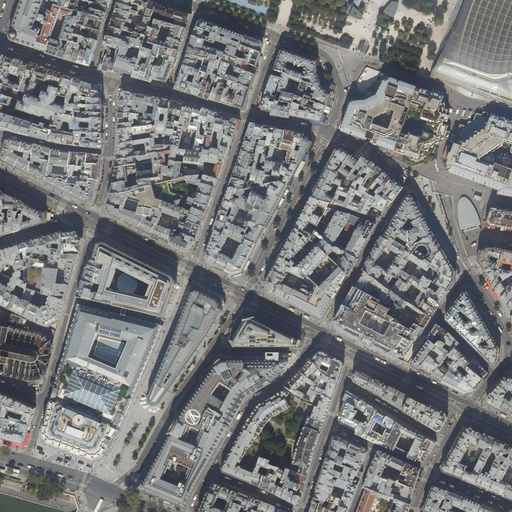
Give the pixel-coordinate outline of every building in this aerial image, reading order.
[(22,44),(35,48),(39,36),(40,30),(31,27),(31,25),(32,22),(42,25),(43,24),(46,13),(48,14),(51,3),(55,5),(62,8),(62,7),(69,9),(71,3),(72,0),(21,0),(17,13),(11,29),(10,32),(11,32),(10,33),(10,34),(9,34),(9,35),(9,36),(9,37),(10,38),(10,39),(11,40),(12,40),(12,41),(13,41),(14,41),(15,42),(22,44)] [(103,26),(104,21),(105,18),(107,14),(107,13),(109,8),(95,4),(90,2),(90,5),(95,6),(94,9),(90,8),(90,11),(88,11),(79,9),(80,6),(79,6),(81,0),(72,0),(71,3),(69,9),(77,11),(82,12),(87,14),(83,26),(101,31),(103,26)] [(118,0),(117,3),(133,8),(138,10),(140,6),(134,5),(135,2),(128,0),(118,0)] [(147,0),(135,0),(135,2),(134,5),(140,6),(147,9),(150,1),(148,0),(147,0)] [(391,17),(398,3),(391,0),(388,0),(382,12),(391,17)] [(511,0),(464,0),(462,8),(458,18),(454,28),(451,36),(445,48),(439,58),(436,64),(434,70),(432,76),(434,77),(435,73),(435,72),(436,71),(436,70),(437,69),(438,68),(439,67),(440,66),(441,65),(442,65),(443,65),(469,74),(480,78),(490,82),(491,82),(493,83),(494,83),(495,83),(496,83),(497,83),(498,83),(511,78),(511,0)] [(153,2),(150,1),(147,9),(145,17),(151,19),(150,20),(155,22),(155,19),(187,28),(188,26),(188,24),(179,22),(178,23),(173,21),(176,10),(157,3),(153,2)] [(39,50),(46,52),(46,54),(50,55),(60,58),(65,60),(70,46),(77,48),(80,36),(73,34),(76,24),(83,26),(87,14),(82,12),(80,18),(75,17),(77,11),(69,9),(62,7),(62,8),(55,5),(51,3),(48,14),(46,13),(43,24),(45,25),(44,27),(42,26),(40,30),(39,36),(35,48),(39,50)] [(115,9),(130,13),(131,13),(137,15),(138,12),(132,10),(133,8),(117,3),(116,6),(115,9)] [(363,15),(353,6),(349,15),(357,19),(362,20),(363,15)] [(113,16),(113,17),(127,22),(131,23),(132,20),(128,19),(131,13),(130,13),(115,9),(114,12),(113,16)] [(176,10),(173,21),(178,23),(179,22),(188,24),(190,19),(191,15),(184,12),(180,11),(176,10)] [(111,22),(109,27),(123,31),(133,33),(133,34),(134,32),(145,36),(148,30),(138,26),(137,26),(135,31),(126,28),(125,28),(127,22),(113,17),(112,19),(111,22)] [(139,24),(138,26),(148,30),(150,23),(151,23),(152,22),(151,22),(150,21),(150,20),(151,19),(145,17),(142,25),(139,24)] [(167,48),(180,51),(183,41),(187,29),(187,28),(155,19),(155,22),(154,24),(151,23),(150,23),(148,30),(145,36),(143,41),(161,46),(167,48)] [(197,23),(196,27),(217,34),(220,26),(219,26),(212,23),(209,22),(208,22),(206,21),(202,20),(198,21),(197,23)] [(80,36),(87,38),(98,41),(99,36),(101,31),(83,26),(76,24),(73,34),(80,36)] [(233,31),(220,26),(217,34),(214,43),(213,45),(223,49),(223,50),(225,54),(225,55),(237,59),(238,57),(242,46),(246,35),(233,31)] [(106,35),(106,36),(115,39),(123,41),(122,42),(130,44),(132,38),(143,41),(145,36),(134,32),(133,34),(133,33),(132,36),(130,36),(129,37),(128,37),(124,36),(121,36),(123,31),(109,27),(108,31),(106,35)] [(193,32),(192,36),(198,38),(205,40),(214,43),(217,34),(196,27),(195,27),(193,32)] [(255,39),(246,35),(242,46),(247,48),(247,46),(248,46),(248,47),(249,48),(250,48),(251,47),(252,47),(251,49),(260,53),(261,49),(263,44),(261,41),(257,39),(255,39)] [(72,62),(77,63),(82,50),(83,45),(84,43),(85,43),(87,38),(80,36),(77,48),(70,46),(65,60),(68,61),(72,62)] [(102,49),(105,50),(106,50),(106,49),(109,50),(110,47),(112,48),(115,39),(106,36),(104,42),(102,49)] [(185,56),(184,59),(197,63),(202,64),(202,66),(200,71),(206,73),(206,74),(211,76),(212,74),(213,70),(218,56),(223,58),(225,55),(225,54),(223,50),(223,49),(213,45),(214,43),(205,40),(198,38),(192,36),(190,43),(187,50),(185,56)] [(84,65),(89,67),(93,54),(94,52),(98,41),(87,38),(85,43),(84,43),(83,45),(87,46),(86,51),(82,50),(77,63),(79,64),(84,65)] [(123,73),(133,75),(142,47),(143,41),(132,38),(130,44),(122,42),(120,50),(114,71),(123,73)] [(113,73),(114,71),(120,50),(122,42),(123,41),(115,39),(112,48),(117,49),(116,54),(116,56),(117,56),(116,56),(110,55),(107,54),(107,56),(106,56),(102,70),(104,71),(107,71),(109,72),(113,73)] [(150,83),(151,79),(155,66),(155,65),(154,64),(153,66),(151,65),(152,64),(153,64),(154,61),(156,62),(160,52),(161,46),(143,41),(142,47),(148,49),(153,51),(144,81),(147,81),(150,83)] [(154,80),(157,80),(162,64),(167,66),(168,65),(171,66),(172,64),(175,65),(176,62),(177,59),(172,57),(171,62),(171,63),(169,62),(169,63),(167,63),(169,57),(171,58),(171,57),(172,55),(169,54),(166,53),(167,48),(161,46),(160,52),(156,62),(155,65),(155,66),(151,79),(154,80)] [(260,53),(251,49),(247,48),(242,46),(238,57),(249,62),(248,64),(252,65),(256,67),(261,54),(261,53),(260,53)] [(135,79),(138,79),(142,66),(143,63),(145,58),(148,49),(142,47),(133,75),(132,78),(135,78),(135,79)] [(178,56),(180,51),(167,48),(166,53),(169,54),(172,55),(171,57),(172,57),(177,59),(178,56)] [(101,70),(102,70),(106,56),(107,56),(107,54),(110,55),(111,51),(109,50),(106,49),(106,50),(105,50),(104,53),(99,69),(100,70),(101,70)] [(141,80),(144,81),(153,51),(148,49),(145,58),(148,59),(146,64),(143,63),(142,66),(138,79),(141,80)] [(281,51),(280,52),(276,63),(274,70),(283,73),(291,76),(299,54),(291,52),(289,51),(284,49),(281,51)] [(292,49),(291,52),(299,54),(306,57),(315,60),(316,58),(292,49)] [(0,83),(8,86),(7,88),(14,91),(17,83),(18,81),(25,62),(23,61),(20,60),(18,60),(15,58),(9,57),(8,56),(7,56),(0,53),(0,83)] [(320,82),(317,74),(316,61),(315,60),(306,57),(299,54),(291,76),(314,85),(320,82)] [(258,68),(256,67),(252,65),(252,67),(248,66),(248,64),(249,62),(238,57),(237,59),(225,55),(223,58),(224,59),(223,63),(230,65),(255,75),(256,75),(257,71),(258,68)] [(218,71),(220,72),(223,63),(224,59),(223,58),(218,56),(213,70),(215,71),(216,69),(219,70),(218,71)] [(183,62),(182,65),(194,68),(196,64),(202,66),(202,64),(197,63),(184,59),(183,62)] [(57,72),(44,68),(33,64),(29,63),(25,62),(18,81),(20,82),(19,84),(17,83),(14,91),(33,97),(35,89),(36,86),(37,86),(40,87),(41,82),(43,83),(45,84),(46,82),(51,83),(51,86),(59,88),(59,90),(60,90),(58,95),(67,98),(68,97),(71,89),(75,77),(71,76),(66,75),(57,72)] [(240,85),(251,89),(253,82),(255,75),(230,65),(223,63),(220,72),(218,76),(218,77),(223,79),(229,81),(234,83),(240,85)] [(163,82),(166,82),(169,73),(171,68),(175,65),(172,64),(171,66),(168,65),(167,66),(162,64),(157,80),(159,81),(163,82)] [(189,93),(192,94),(200,71),(202,66),(196,64),(194,68),(195,68),(186,93),(189,93)] [(179,91),(186,93),(195,68),(194,68),(182,65),(181,68),(179,74),(178,77),(174,89),(179,91)] [(511,78),(498,83),(497,83),(496,83),(495,83),(494,83),(493,83),(491,82),(490,82),(480,78),(469,74),(443,65),(442,65),(441,65),(440,66),(439,67),(438,68),(437,69),(436,70),(436,71),(435,72),(435,73),(434,77),(433,79),(455,87),(463,90),(469,92),(474,94),(475,94),(484,98),(486,98),(506,106),(511,108),(511,78)] [(195,95),(198,96),(206,74),(206,73),(200,71),(192,94),(192,95),(195,95)] [(314,85),(291,76),(283,73),(282,76),(281,78),(282,78),(279,90),(278,93),(276,100),(276,101),(284,102),(287,102),(293,104),(293,102),(296,96),(304,99),(307,88),(312,90),(314,85)] [(201,97),(204,98),(211,76),(206,74),(198,96),(201,97)] [(212,100),(216,101),(220,89),(223,79),(218,77),(218,76),(212,74),(211,76),(204,98),(207,99),(210,100),(212,100)] [(266,90),(264,96),(276,100),(278,93),(277,92),(278,90),(279,90),(282,78),(281,78),(272,75),(270,81),(266,90)] [(78,79),(75,77),(71,89),(68,97),(67,98),(64,114),(76,116),(75,112),(75,108),(75,104),(76,96),(80,97),(83,80),(78,79)] [(448,127),(443,125),(444,122),(446,122),(448,116),(445,115),(447,110),(443,109),(445,104),(444,103),(445,102),(442,101),(444,96),(442,96),(443,93),(441,92),(436,90),(433,89),(432,92),(430,91),(430,92),(428,91),(420,88),(417,87),(400,80),(400,81),(398,80),(390,77),(389,78),(388,78),(387,80),(385,79),(384,81),(383,80),(382,81),(381,83),(381,84),(375,95),(371,98),(365,101),(364,101),(353,101),(352,102),(351,101),(339,130),(357,137),(358,136),(368,139),(368,140),(369,140),(370,140),(370,141),(390,148),(394,149),(393,151),(417,159),(418,157),(419,154),(422,155),(424,150),(427,151),(429,147),(432,148),(434,143),(437,144),(439,139),(442,140),(443,138),(444,136),(447,137),(449,132),(446,131),(448,127)] [(218,102),(221,103),(228,86),(229,81),(223,79),(220,89),(216,101),(218,102)] [(83,80),(80,97),(93,98),(92,91),(92,83),(88,82),(83,80)] [(227,105),(234,83),(229,81),(228,86),(221,103),(223,104),(226,105),(227,105)] [(92,84),(92,83),(92,91),(101,92),(102,91),(102,89),(101,89),(101,88),(101,87),(102,87),(102,85),(101,84),(99,84),(97,83),(93,82),(92,83),(92,84)] [(329,94),(322,86),(321,86),(321,84),(320,82),(314,85),(312,90),(307,88),(304,99),(326,106),(327,104),(329,96),(330,95),(329,94)] [(229,105),(232,106),(240,85),(234,83),(227,105),(229,105)] [(324,84),(322,86),(329,94),(331,92),(324,84)] [(244,110),(248,98),(248,97),(251,89),(240,85),(232,106),(237,108),(244,110)] [(64,114),(67,98),(58,95),(60,90),(59,90),(59,88),(51,86),(50,87),(48,86),(48,88),(41,87),(40,89),(37,90),(35,89),(33,97),(14,91),(7,88),(5,96),(13,98),(10,104),(12,105),(11,108),(10,107),(7,114),(52,130),(57,112),(64,114)] [(101,95),(101,92),(92,91),(93,98),(102,99),(101,95)] [(120,100),(121,100),(130,101),(132,92),(128,91),(122,91),(120,98),(120,100)] [(134,93),(132,92),(130,101),(128,108),(134,108),(137,93),(134,93)] [(141,94),(137,93),(134,108),(140,109),(140,108),(140,101),(146,102),(147,95),(141,94)] [(0,117),(2,113),(7,114),(10,107),(4,105),(1,103),(2,102),(10,105),(10,104),(13,98),(5,96),(0,94),(0,117)] [(102,102),(102,99),(93,98),(80,97),(76,96),(75,104),(103,106),(102,102)] [(154,97),(152,96),(151,100),(151,104),(146,102),(140,101),(140,108),(140,109),(139,115),(138,121),(138,122),(148,121),(153,122),(157,123),(160,98),(158,97),(154,97)] [(268,111),(272,112),(276,101),(276,100),(264,96),(262,102),(261,105),(264,111),(268,111)] [(325,109),(326,106),(304,99),(296,96),(293,102),(307,108),(323,114),(324,110),(325,109)] [(157,138),(165,137),(167,128),(171,100),(165,99),(160,98),(157,123),(157,125),(157,138)] [(175,101),(171,100),(167,128),(174,129),(176,121),(176,117),(179,102),(175,101)] [(274,116),(278,117),(281,105),(286,106),(287,102),(284,102),(276,101),(272,112),(271,116),(274,116)] [(181,103),(179,102),(176,117),(176,121),(180,122),(184,106),(184,103),(181,103)] [(320,121),(321,120),(322,117),(323,114),(307,108),(293,102),(293,104),(287,102),(286,106),(292,107),(289,116),(302,118),(307,119),(309,119),(311,120),(319,121),(320,122),(320,121)] [(103,110),(103,106),(75,104),(75,108),(75,112),(79,112),(90,113),(102,114),(103,110)] [(289,117),(289,116),(292,107),(286,106),(281,105),(278,117),(283,118),(288,118),(289,118),(289,117)] [(188,107),(184,106),(180,122),(176,121),(174,129),(167,128),(165,137),(164,145),(172,145),(171,150),(170,161),(184,162),(186,146),(190,146),(191,137),(188,137),(188,138),(185,138),(182,149),(179,149),(185,118),(187,119),(188,119),(187,129),(188,129),(189,129),(194,109),(189,107),(188,107)] [(202,108),(202,111),(199,120),(197,131),(195,147),(203,149),(203,147),(202,147),(201,143),(204,143),(205,138),(205,136),(203,135),(203,133),(205,133),(207,122),(210,110),(206,109),(202,108)] [(197,110),(194,109),(189,129),(190,129),(190,131),(191,132),(192,129),(197,131),(199,120),(202,111),(200,111),(197,110)] [(214,112),(210,110),(207,122),(205,133),(205,136),(205,138),(208,138),(208,135),(212,136),(213,131),(217,116),(218,113),(214,112)] [(52,130),(49,142),(56,143),(62,144),(75,146),(76,134),(76,132),(75,129),(76,118),(78,118),(79,112),(75,112),(76,116),(64,114),(57,112),(52,130)] [(511,120),(511,121),(498,116),(492,113),(490,118),(487,117),(488,114),(483,112),(482,115),(476,113),(475,115),(474,114),(472,120),(473,122),(470,123),(469,122),(467,121),(466,125),(466,126),(464,127),(463,126),(459,124),(457,129),(457,131),(455,136),(452,135),(449,142),(451,142),(450,145),(445,147),(442,157),(443,159),(447,161),(445,165),(447,166),(447,168),(446,168),(446,169),(475,180),(483,183),(495,187),(498,188),(499,187),(501,188),(504,189),(503,190),(503,191),(503,192),(504,193),(505,194),(506,194),(507,194),(508,193),(509,192),(509,191),(511,191),(511,120)] [(0,117),(0,128),(6,130),(22,134),(38,138),(48,141),(49,142),(52,130),(7,114),(2,113),(0,117)] [(118,127),(118,130),(149,126),(148,121),(138,122),(138,121),(139,115),(136,114),(131,114),(131,118),(130,121),(131,123),(118,125),(118,127)] [(221,147),(223,134),(226,119),(221,117),(217,116),(213,131),(218,132),(218,134),(218,137),(218,138),(218,139),(219,140),(219,148),(212,146),(213,136),(212,136),(208,135),(208,138),(205,138),(204,143),(203,147),(203,149),(201,164),(200,174),(218,179),(221,172),(224,163),(219,161),(221,147)] [(76,132),(102,133),(102,123),(102,120),(102,119),(78,118),(76,118),(75,129),(76,132)] [(229,120),(226,119),(223,134),(228,136),(233,138),(236,128),(239,121),(239,120),(236,119),(232,118),(231,120),(229,120)] [(117,144),(133,141),(132,133),(134,133),(134,135),(151,133),(151,136),(147,136),(147,139),(157,138),(157,125),(154,127),(153,125),(153,122),(148,121),(149,126),(118,130),(118,136),(117,144)] [(246,136),(245,141),(251,143),(257,124),(253,123),(252,123),(251,123),(246,136)] [(260,125),(257,124),(251,143),(249,153),(256,155),(264,126),(260,125)] [(270,150),(273,141),(276,128),(273,127),(271,127),(270,127),(267,126),(264,126),(256,155),(253,170),(251,178),(249,182),(248,188),(253,188),(261,187),(261,186),(265,174),(268,160),(270,150)] [(280,129),(276,128),(273,141),(270,150),(268,160),(265,174),(272,176),(276,162),(277,158),(281,148),(285,130),(280,129)] [(289,163),(290,160),(297,132),(290,131),(285,130),(281,148),(277,158),(276,162),(272,176),(265,174),(261,186),(264,185),(270,183),(272,176),(277,177),(277,182),(279,181),(280,180),(281,174),(283,164),(289,163)] [(102,133),(76,132),(76,134),(75,146),(78,146),(81,147),(82,137),(82,135),(87,135),(87,137),(102,138),(102,136),(102,133)] [(300,133),(297,132),(290,160),(296,161),(298,154),(304,136),(304,134),(300,133)] [(231,143),(233,138),(228,136),(223,134),(221,147),(229,149),(231,143)] [(306,152),(307,150),(308,151),(312,144),(310,143),(308,137),(306,137),(304,136),(298,154),(296,161),(290,160),(289,163),(295,164),(298,166),(306,152)] [(102,143),(102,138),(87,137),(82,137),(81,147),(93,148),(100,149),(101,149),(102,143)] [(147,139),(133,141),(117,144),(117,150),(116,160),(171,150),(172,145),(164,145),(165,137),(157,138),(147,139)] [(16,167),(29,174),(34,145),(28,143),(14,140),(9,139),(6,140),(1,157),(2,160),(9,164),(16,167)] [(243,146),(241,151),(249,153),(251,143),(245,141),(243,146)] [(37,178),(45,182),(46,178),(50,162),(52,149),(42,146),(34,144),(34,145),(29,174),(37,178)] [(195,147),(190,146),(186,146),(184,162),(182,177),(186,176),(199,175),(200,174),(201,164),(203,149),(195,147)] [(227,155),(229,149),(221,147),(219,161),(224,163),(227,155)] [(331,158),(325,168),(337,174),(350,154),(345,150),(341,148),(335,150),(334,151),(331,158)] [(60,150),(52,149),(50,162),(46,178),(68,180),(69,171),(69,165),(70,158),(71,152),(60,150)] [(116,164),(115,168),(127,165),(136,164),(135,158),(136,158),(139,160),(150,159),(152,156),(154,162),(161,161),(161,165),(169,166),(170,161),(171,150),(116,160),(116,164)] [(238,160),(236,166),(253,170),(256,155),(249,153),(241,151),(239,156),(238,160)] [(76,152),(71,152),(70,158),(69,165),(80,166),(86,167),(86,164),(88,153),(78,152),(76,152)] [(95,154),(88,153),(86,164),(100,165),(100,161),(101,155),(95,154)] [(332,204),(334,204),(336,200),(342,187),(350,191),(351,188),(354,182),(347,178),(350,173),(350,172),(359,160),(354,157),(350,154),(337,174),(341,177),(341,178),(345,180),(343,184),(341,182),(340,186),(340,187),(334,198),(332,204)] [(347,178),(354,182),(356,183),(371,162),(366,158),(363,155),(361,157),(359,160),(350,172),(350,173),(347,178)] [(160,210),(160,211),(162,212),(172,216),(179,219),(180,217),(185,204),(206,214),(207,210),(210,202),(212,197),(197,193),(189,191),(187,182),(186,176),(182,177),(184,162),(170,161),(169,166),(161,165),(159,177),(137,180),(138,185),(131,186),(131,185),(126,185),(126,182),(112,184),(111,187),(111,190),(110,193),(108,199),(107,204),(107,206),(111,215),(124,221),(138,228),(144,215),(150,217),(153,208),(160,210)] [(113,178),(112,184),(126,182),(137,180),(159,177),(161,165),(161,161),(154,162),(150,162),(151,168),(150,169),(145,170),(144,169),(143,163),(136,164),(127,165),(115,168),(114,174),(113,178)] [(354,182),(351,188),(355,190),(356,187),(359,189),(361,186),(363,187),(367,180),(377,167),(374,164),(371,162),(356,183),(354,182)] [(296,171),(298,166),(295,164),(289,163),(283,164),(281,174),(280,180),(282,182),(288,185),(292,177),(296,171)] [(99,170),(100,165),(86,164),(86,167),(80,166),(69,165),(69,171),(68,180),(67,184),(78,185),(78,181),(89,183),(89,179),(95,180),(99,180),(99,170)] [(234,172),(232,178),(249,182),(251,178),(253,170),(236,166),(234,172)] [(367,180),(363,187),(369,190),(370,188),(383,172),(380,169),(377,167),(367,180)] [(328,203),(332,204),(334,198),(328,195),(327,193),(328,191),(329,191),(330,191),(331,190),(332,189),(332,188),(333,188),(335,184),(340,187),(340,186),(341,182),(341,178),(341,177),(337,174),(325,168),(317,183),(310,197),(316,199),(328,203)] [(383,172),(370,188),(375,192),(377,189),(389,176),(386,174),(383,172)] [(217,183),(218,179),(200,174),(199,175),(199,179),(202,181),(201,183),(215,188),(217,183)] [(213,193),(215,188),(201,183),(202,181),(199,179),(199,175),(186,176),(187,182),(200,186),(197,193),(212,197),(213,193)] [(389,176),(377,189),(380,192),(392,179),(390,177),(389,176)] [(85,202),(91,199),(92,192),(95,180),(89,179),(89,183),(78,181),(78,185),(67,184),(68,180),(46,178),(45,182),(73,196),(85,202)] [(230,182),(228,187),(239,189),(240,190),(248,188),(249,182),(232,178),(230,182)] [(392,179),(380,192),(378,195),(382,197),(395,181),(393,180),(392,179)] [(395,181),(382,197),(382,198),(387,200),(390,195),(392,192),(393,193),(399,185),(397,183),(395,181)] [(266,206),(263,211),(272,215),(277,207),(288,185),(282,182),(281,185),(277,182),(270,183),(264,185),(263,188),(261,187),(253,188),(248,203),(256,206),(255,209),(259,210),(262,205),(266,206)] [(403,188),(402,187),(401,186),(399,185),(393,193),(392,192),(390,195),(387,200),(389,201),(390,202),(392,202),(397,195),(403,188)] [(356,187),(355,190),(365,196),(385,208),(387,204),(389,201),(387,200),(382,198),(382,197),(378,195),(380,192),(377,189),(375,192),(370,188),(369,190),(363,187),(361,186),(359,189),(356,187)] [(226,193),(223,201),(234,204),(239,189),(228,187),(226,193)] [(380,216),(372,212),(369,213),(368,212),(370,209),(372,206),(383,213),(385,208),(365,196),(355,190),(351,188),(350,191),(342,187),(336,200),(334,204),(334,205),(367,215),(378,220),(381,216),(380,216)] [(269,221),(272,215),(263,211),(259,210),(255,209),(256,206),(248,203),(253,188),(248,188),(240,190),(239,189),(234,204),(231,213),(230,216),(250,223),(250,222),(266,228),(269,221)] [(4,192),(5,209),(5,217),(4,235),(8,234),(13,232),(14,216),(14,211),(16,198),(10,195),(4,192)] [(400,207),(394,217),(405,223),(407,219),(409,219),(408,224),(410,224),(424,216),(417,205),(412,197),(410,195),(406,196),(400,207)] [(302,213),(319,221),(320,220),(326,207),(328,203),(316,199),(310,197),(307,204),(302,213)] [(459,225),(460,230),(462,230),(464,229),(465,229),(475,226),(476,226),(477,225),(480,225),(478,219),(477,215),(475,211),(473,207),(471,204),(468,200),(466,198),(464,197),(461,197),(459,199),(458,202),(457,206),(457,211),(457,215),(458,220),(459,225)] [(18,199),(16,198),(14,211),(23,212),(27,204),(18,199)] [(222,206),(220,210),(231,213),(234,204),(223,201),(222,206)] [(23,212),(23,220),(22,230),(31,227),(44,222),(45,212),(36,208),(27,204),(23,212)] [(185,204),(180,217),(202,226),(203,223),(204,218),(206,214),(185,204)] [(158,239),(169,244),(175,230),(179,219),(172,216),(168,229),(164,228),(165,226),(165,225),(165,224),(161,223),(160,224),(159,224),(162,212),(160,211),(160,210),(153,208),(150,217),(158,220),(151,235),(158,239)] [(218,215),(217,220),(227,224),(230,216),(231,213),(220,210),(218,215)] [(339,248),(334,245),(346,222),(358,227),(356,230),(354,234),(353,235),(344,251),(357,258),(361,250),(371,233),(375,226),(375,225),(368,221),(367,222),(361,219),(351,215),(349,214),(337,210),(329,224),(320,220),(319,221),(315,230),(334,249),(335,247),(339,248)] [(18,231),(22,230),(23,220),(23,212),(14,211),(14,216),(13,232),(18,231)] [(506,228),(511,229),(511,214),(510,214),(501,212),(495,211),(493,212),(492,213),(490,217),(488,222),(490,225),(506,228)] [(310,239),(315,230),(319,221),(302,213),(297,221),(294,228),(299,231),(299,232),(310,239)] [(144,231),(151,235),(158,220),(150,217),(144,215),(138,228),(144,231)] [(227,236),(242,243),(244,239),(250,223),(230,216),(227,224),(223,234),(227,236)] [(428,224),(424,216),(410,224),(408,224),(408,243),(408,244),(409,245),(410,247),(411,247),(434,234),(428,224)] [(179,219),(175,230),(194,238),(196,239),(197,239),(199,233),(202,226),(180,217),(179,219)] [(389,227),(383,238),(388,241),(390,238),(402,245),(405,241),(408,243),(408,224),(407,224),(405,223),(394,217),(389,227)] [(213,230),(214,231),(223,234),(227,224),(217,220),(215,225),(213,230)] [(261,237),(266,228),(250,222),(250,223),(244,239),(257,244),(261,237)] [(286,242),(285,244),(278,257),(285,259),(287,256),(294,263),(303,254),(300,250),(304,246),(305,247),(304,248),(305,250),(306,251),(314,243),(313,242),(310,239),(299,232),(299,231),(294,228),(286,242)] [(190,249),(194,238),(175,230),(169,244),(176,248),(184,252),(190,249)] [(351,271),(354,266),(341,254),(343,251),(339,248),(335,247),(334,249),(315,230),(310,239),(313,242),(318,236),(322,240),(317,246),(328,256),(333,250),(340,255),(339,257),(335,263),(338,266),(347,275),(349,277),(351,271)] [(68,232),(62,233),(61,244),(64,244),(72,244),(72,241),(82,241),(82,238),(79,234),(76,231),(69,232),(68,232)] [(211,265),(215,267),(222,253),(223,254),(225,248),(228,243),(226,242),(226,243),(225,242),(227,239),(226,238),(227,236),(223,234),(214,231),(212,237),(208,249),(205,257),(207,263),(211,265)] [(25,283),(26,276),(27,276),(28,266),(45,267),(58,269),(57,284),(69,285),(73,271),(76,260),(78,254),(64,254),(64,251),(64,244),(61,244),(62,233),(62,232),(45,237),(45,236),(41,238),(31,241),(18,245),(23,260),(25,259),(24,269),(23,280),(23,283),(25,283)] [(438,241),(434,234),(411,247),(415,249),(416,250),(418,246),(420,245),(424,246),(426,247),(428,250),(428,253),(426,256),(433,261),(438,253),(443,250),(438,241)] [(362,270),(364,271),(368,274),(368,275),(385,287),(393,275),(407,284),(409,282),(411,283),(411,284),(417,287),(423,277),(427,271),(418,265),(411,276),(402,270),(409,259),(415,249),(411,247),(410,247),(409,245),(408,244),(408,243),(405,241),(402,245),(390,238),(388,241),(383,238),(380,236),(371,253),(362,270)] [(233,275),(242,272),(249,258),(257,244),(244,239),(242,243),(240,245),(237,250),(235,249),(230,257),(230,258),(231,258),(224,271),(226,272),(233,275)] [(94,252),(92,261),(108,265),(105,295),(114,298),(112,306),(116,307),(123,308),(126,309),(148,314),(166,318),(167,318),(172,306),(177,292),(180,285),(178,284),(177,283),(178,283),(175,277),(165,272),(147,263),(126,253),(108,244),(102,241),(97,244),(94,252)] [(303,272),(306,275),(328,256),(317,246),(314,243),(306,251),(303,254),(294,263),(303,272)] [(80,247),(80,245),(72,244),(64,244),(64,251),(78,252),(79,252),(80,247)] [(0,292),(2,289),(11,293),(12,290),(14,289),(17,284),(26,288),(26,283),(25,283),(23,283),(23,280),(20,279),(21,276),(22,270),(24,269),(25,259),(23,260),(18,245),(17,245),(14,246),(13,246),(12,246),(12,247),(7,248),(5,249),(4,249),(0,250),(0,292)] [(479,263),(484,271),(492,266),(495,257),(495,256),(493,255),(494,253),(491,252),(493,247),(487,246),(479,251),(477,260),(478,261),(479,263)] [(498,248),(493,247),(491,252),(494,253),(493,255),(495,256),(495,257),(492,266),(492,267),(498,269),(504,249),(498,248)] [(220,269),(224,271),(231,258),(230,258),(230,257),(225,255),(227,250),(227,249),(225,248),(223,254),(222,253),(215,267),(220,269)] [(427,271),(433,261),(426,256),(416,250),(415,249),(409,259),(418,265),(427,271)] [(511,250),(504,249),(498,269),(504,271),(497,278),(501,282),(507,277),(511,279),(511,278),(511,250)] [(452,285),(454,281),(455,271),(449,260),(443,250),(438,253),(433,261),(427,271),(423,277),(431,281),(441,287),(447,291),(452,285)] [(357,259),(357,258),(344,251),(343,251),(341,254),(354,266),(355,263),(357,259)] [(272,270),(285,277),(287,277),(298,283),(300,278),(303,272),(294,263),(287,256),(285,259),(278,257),(274,265),(273,267),(272,270)] [(95,283),(100,285),(97,292),(104,295),(105,295),(108,265),(92,261),(90,260),(89,260),(88,261),(88,262),(87,265),(102,269),(101,273),(96,273),(85,270),(84,272),(82,278),(80,284),(79,288),(85,291),(86,289),(90,291),(95,292),(95,288),(94,288),(94,287),(93,286),(95,283)] [(86,267),(85,270),(96,273),(101,273),(102,269),(87,265),(86,267)] [(347,275),(338,266),(318,286),(333,300),(341,287),(347,276),(347,275)] [(491,285),(492,285),(497,278),(504,271),(498,269),(492,267),(492,266),(484,271),(487,276),(489,280),(488,281),(488,282),(490,285),(491,285)] [(55,322),(58,321),(59,321),(61,313),(64,302),(65,300),(67,293),(67,292),(69,285),(57,284),(58,269),(45,267),(43,293),(37,291),(36,294),(40,295),(40,296),(46,298),(47,295),(49,296),(46,305),(41,307),(40,307),(30,302),(23,316),(40,324),(48,327),(49,326),(51,325),(53,324),(55,323),(55,322)] [(273,296),(287,303),(295,288),(298,283),(287,277),(284,282),(283,284),(282,284),(285,277),(272,270),(268,277),(264,284),(267,293),(273,296)] [(359,280),(355,287),(384,303),(391,291),(385,287),(368,275),(368,274),(364,271),(359,280)] [(328,310),(333,300),(318,286),(306,275),(303,272),(300,278),(305,280),(303,284),(302,284),(301,286),(300,286),(298,286),(297,287),(296,289),(295,288),(287,303),(295,307),(311,315),(319,319),(323,318),(328,310)] [(385,287),(391,291),(418,309),(423,302),(428,295),(440,303),(443,297),(447,291),(441,287),(436,293),(428,287),(431,281),(423,277),(417,287),(422,290),(416,299),(412,300),(406,296),(405,293),(411,284),(411,283),(409,282),(407,284),(393,275),(385,287)] [(497,293),(501,299),(507,292),(509,293),(511,293),(511,289),(511,287),(508,286),(511,279),(507,277),(501,282),(494,290),(497,293)] [(493,288),(494,290),(501,282),(497,278),(492,285),(492,286),(493,288)] [(416,335),(421,328),(414,323),(410,329),(400,323),(400,322),(387,314),(392,307),(384,303),(355,287),(349,297),(347,300),(337,318),(336,321),(338,329),(348,334),(364,342),(387,353),(394,357),(402,354),(416,335)] [(25,291),(23,299),(23,300),(30,302),(31,302),(35,291),(26,288),(25,291)] [(79,298),(83,299),(85,291),(79,288),(78,290),(77,296),(76,297),(77,297),(79,298)] [(157,404),(158,403),(159,403),(162,398),(173,382),(184,366),(186,363),(194,352),(206,334),(222,309),(219,299),(208,293),(197,288),(191,291),(189,297),(184,311),(178,326),(176,332),(172,341),(167,352),(161,367),(156,379),(150,392),(148,397),(148,399),(148,401),(148,404),(150,405),(152,406),(154,406),(157,404)] [(20,314),(23,316),(30,302),(23,300),(23,299),(11,293),(2,289),(0,292),(0,304),(16,312),(15,315),(12,314),(11,315),(8,320),(9,322),(12,323),(11,325),(11,326),(18,328),(20,324),(23,326),(24,325),(26,321),(25,320),(22,319),(22,318),(19,317),(20,314)] [(87,300),(92,301),(95,292),(90,291),(86,289),(85,291),(83,299),(87,300)] [(427,324),(431,318),(418,309),(391,291),(384,303),(392,307),(387,314),(400,322),(400,323),(410,329),(414,323),(421,328),(423,328),(424,329),(427,324)] [(448,322),(455,328),(465,318),(464,317),(463,318),(462,316),(461,317),(459,315),(459,314),(458,314),(461,311),(466,314),(467,316),(466,317),(478,311),(474,304),(467,291),(463,291),(453,304),(445,316),(446,319),(448,322)] [(97,302),(112,306),(114,298),(105,295),(104,295),(97,292),(95,292),(92,301),(97,302)] [(502,300),(507,307),(510,302),(507,299),(509,293),(507,292),(501,299),(502,300)] [(428,295),(423,302),(436,310),(438,307),(440,303),(428,295)] [(337,318),(347,300),(344,298),(334,316),(337,318)] [(423,302),(418,309),(431,318),(433,314),(436,310),(423,302)] [(76,313),(59,373),(50,407),(42,432),(47,441),(50,443),(86,456),(93,459),(103,456),(106,449),(115,433),(118,428),(153,346),(158,334),(161,325),(149,322),(113,313),(79,304),(76,313)] [(465,318),(455,328),(458,332),(469,343),(477,351),(485,343),(493,338),(485,323),(478,311),(466,317),(465,318)] [(299,347),(299,346),(300,344),(301,341),(301,340),(291,335),(279,329),(269,324),(259,319),(254,317),(250,318),(244,319),(231,341),(232,344),(234,347),(238,347),(253,347),(270,347),(286,347),(299,347)] [(35,380),(45,378),(49,365),(51,353),(53,343),(51,340),(45,336),(39,333),(18,328),(11,326),(11,325),(9,325),(9,326),(8,325),(7,326),(7,327),(6,327),(2,326),(2,325),(1,324),(1,323),(0,322),(0,374),(0,375),(1,374),(3,375),(28,380),(28,381),(29,381),(35,380)] [(425,372),(431,375),(455,347),(459,343),(453,337),(443,328),(436,324),(431,332),(426,339),(428,340),(420,351),(412,362),(412,366),(414,366),(425,372)] [(493,338),(485,343),(477,351),(482,356),(491,365),(495,365),(496,363),(498,361),(499,348),(498,346),(497,344),(493,338)] [(437,378),(442,380),(452,368),(455,364),(460,368),(463,371),(467,366),(466,365),(470,362),(465,357),(458,350),(455,347),(431,375),(437,378)] [(316,355),(311,360),(318,366),(317,368),(324,374),(338,381),(341,372),(344,365),(342,361),(330,355),(322,351),(319,352),(316,355)] [(179,505),(187,509),(190,500),(192,496),(196,485),(202,474),(209,463),(215,451),(222,439),(229,426),(236,414),(243,402),(246,398),(251,395),(266,386),(270,383),(286,367),(287,366),(288,365),(288,363),(287,361),(283,359),(281,359),(267,359),(248,359),(234,359),(230,359),(229,359),(224,359),(221,359),(219,360),(218,361),(213,367),(211,371),(181,414),(173,425),(167,436),(165,439),(156,456),(142,482),(138,489),(146,492),(179,505)] [(297,395),(302,398),(301,400),(313,406),(314,405),(315,402),(319,404),(320,400),(321,396),(322,394),(316,392),(322,379),(320,378),(324,374),(317,368),(318,366),(311,360),(310,360),(310,359),(305,366),(295,376),(284,387),(286,388),(297,395)] [(485,376),(488,373),(481,367),(475,360),(473,359),(470,362),(466,365),(467,366),(482,379),(485,376)] [(478,384),(482,379),(467,366),(463,371),(462,372),(466,375),(466,376),(464,375),(459,370),(460,368),(455,364),(452,368),(455,371),(459,375),(460,375),(459,376),(474,389),(478,384)] [(472,391),(474,389),(459,376),(460,375),(459,375),(458,377),(453,373),(455,371),(452,368),(442,380),(449,384),(460,390),(466,392),(472,391)] [(358,384),(366,389),(372,376),(364,372),(358,369),(355,371),(353,375),(352,378),(354,382),(358,384)] [(316,392),(322,394),(332,399),(335,389),(336,389),(338,381),(324,374),(320,378),(322,379),(316,392)] [(373,393),(383,399),(390,385),(380,380),(372,376),(366,389),(373,393)] [(501,380),(497,384),(506,392),(508,390),(509,391),(510,391),(511,391),(511,392),(511,377),(504,377),(501,380)] [(499,409),(500,410),(506,398),(505,397),(505,396),(504,395),(506,392),(497,384),(491,392),(486,397),(487,403),(499,409)] [(391,404),(402,411),(410,395),(398,389),(390,385),(383,399),(391,404)] [(284,390),(283,390),(275,395),(262,403),(258,405),(254,411),(249,417),(245,423),(242,430),(258,437),(264,427),(268,422),(270,419),(271,418),(289,407),(285,400),(289,393),(284,390)] [(343,399),(345,400),(350,404),(358,408),(361,399),(355,396),(347,391),(343,399)] [(317,442),(321,432),(305,426),(309,417),(324,423),(325,422),(329,410),(332,399),(322,394),(321,396),(324,397),(323,401),(320,400),(319,404),(315,402),(314,405),(316,406),(312,417),(308,416),(298,442),(298,443),(293,463),(299,465),(297,472),(307,476),(311,462),(314,449),(317,442)] [(7,395),(7,396),(4,405),(5,405),(3,409),(2,412),(1,417),(20,423),(29,426),(32,418),(33,415),(34,411),(35,408),(17,400),(7,395)] [(410,415),(420,421),(429,405),(419,399),(410,395),(402,411),(410,415)] [(502,411),(511,415),(511,397),(509,400),(506,398),(500,410),(502,411)] [(348,426),(357,430),(361,421),(365,414),(369,405),(365,402),(361,399),(358,408),(350,404),(345,400),(341,411),(339,419),(340,422),(348,426)] [(359,435),(362,437),(369,425),(377,410),(373,407),(369,405),(365,414),(369,417),(365,423),(361,421),(357,430),(356,434),(359,435)] [(437,431),(440,430),(447,419),(445,413),(436,408),(429,405),(420,421),(429,426),(437,431)] [(377,410),(369,425),(362,437),(372,441),(375,443),(385,447),(391,434),(396,422),(392,419),(387,416),(385,415),(377,410)] [(0,437),(6,439),(11,441),(23,444),(26,435),(27,432),(29,426),(20,423),(1,417),(0,423),(0,437)] [(321,432),(323,427),(324,423),(309,417),(305,426),(321,432)] [(393,451),(398,454),(403,456),(410,459),(415,462),(416,460),(419,454),(418,453),(421,449),(427,438),(408,429),(396,422),(391,434),(385,447),(389,449),(393,451)] [(459,435),(453,447),(472,456),(484,432),(475,428),(470,425),(464,427),(459,435)] [(232,476),(240,479),(251,483),(260,458),(269,461),(272,455),(271,454),(269,452),(269,451),(271,447),(272,445),(273,445),(276,445),(258,437),(242,430),(239,436),(235,443),(232,449),(224,462),(222,467),(224,473),(232,476)] [(6,442),(23,447),(25,443),(28,433),(27,432),(26,435),(23,444),(11,441),(6,439),(6,442)] [(490,435),(484,432),(472,456),(486,462),(493,449),(490,447),(490,446),(491,446),(492,445),(494,446),(497,439),(490,435)] [(329,447),(326,458),(342,464),(345,458),(338,455),(340,450),(347,452),(351,442),(342,437),(337,434),(333,436),(329,447)] [(430,440),(427,438),(421,449),(428,453),(429,454),(431,450),(436,443),(430,440)] [(504,442),(497,439),(494,446),(493,449),(486,462),(499,468),(511,446),(504,442)] [(345,458),(342,464),(345,466),(348,460),(362,465),(365,458),(367,452),(365,449),(359,446),(351,442),(347,452),(345,458)] [(511,446),(499,468),(511,474),(511,446)] [(450,474),(462,479),(467,465),(472,456),(453,447),(446,458),(441,468),(443,471),(450,474)] [(419,454),(416,460),(418,461),(420,462),(423,461),(425,458),(428,453),(421,449),(418,453),(419,454)] [(376,454),(374,458),(389,465),(400,470),(398,474),(399,475),(399,476),(400,476),(406,462),(392,455),(379,450),(378,450),(376,454)] [(482,487),(489,490),(495,477),(499,468),(486,462),(472,456),(467,465),(462,479),(468,482),(482,487)] [(255,485),(260,487),(264,476),(258,473),(258,472),(260,466),(273,471),(272,475),(274,476),(278,468),(279,468),(275,466),(268,464),(269,461),(260,458),(251,483),(251,484),(251,483),(255,485)] [(351,477),(354,469),(345,466),(342,464),(326,458),(324,462),(323,468),(329,470),(328,473),(348,481),(349,476),(351,477)] [(389,465),(374,458),(371,464),(368,471),(369,471),(385,478),(386,475),(382,473),(385,467),(386,467),(387,468),(389,465)] [(276,463),(275,466),(279,468),(279,466),(283,467),(285,461),(280,459),(278,464),(276,463)] [(348,460),(345,466),(354,469),(359,471),(361,467),(362,465),(348,460)] [(400,476),(398,482),(414,488),(418,477),(420,469),(413,465),(406,462),(400,476)] [(287,501),(292,503),(296,495),(296,493),(294,492),(293,494),(291,493),(292,491),(293,488),(287,485),(287,486),(280,483),(282,478),(285,471),(278,468),(274,476),(272,475),(270,474),(269,476),(269,478),(268,479),(266,478),(269,473),(265,471),(264,476),(260,487),(265,489),(272,493),(278,496),(284,499),(287,501)] [(286,468),(285,471),(282,478),(280,483),(287,486),(287,485),(293,488),(292,491),(294,492),(296,493),(296,495),(302,497),(304,488),(307,476),(297,472),(286,468)] [(315,489),(313,497),(322,500),(327,504),(331,495),(336,497),(342,499),(339,505),(349,509),(351,505),(353,498),(355,492),(357,489),(348,485),(349,482),(348,481),(328,473),(329,470),(323,468),(320,476),(315,489)] [(496,493),(503,496),(509,483),(511,476),(511,474),(499,468),(495,477),(489,490),(496,493)] [(357,489),(359,482),(362,472),(359,471),(354,469),(351,477),(349,476),(348,481),(349,482),(348,485),(357,489)] [(388,480),(385,478),(369,471),(366,479),(363,486),(363,487),(384,495),(384,493),(385,490),(385,489),(386,486),(388,480)] [(511,476),(509,483),(503,496),(511,499),(511,476)] [(388,480),(386,486),(412,496),(413,491),(414,488),(398,482),(389,479),(388,480)] [(207,491),(202,505),(198,511),(227,511),(230,507),(232,508),(239,492),(227,487),(215,483),(212,484),(208,489),(207,491)] [(425,511),(440,511),(443,507),(440,505),(440,504),(439,503),(434,501),(435,499),(440,501),(441,501),(442,501),(442,500),(445,501),(445,500),(446,498),(450,490),(441,487),(436,484),(432,486),(431,488),(425,504),(423,508),(425,511)] [(389,511),(396,498),(384,495),(363,487),(363,486),(362,488),(363,488),(366,488),(362,499),(357,511),(369,511),(375,496),(392,503),(387,511),(389,511)] [(384,493),(384,495),(396,498),(398,499),(411,504),(412,500),(412,496),(386,486),(385,489),(385,490),(384,493)] [(459,511),(460,511),(466,497),(457,493),(450,490),(446,498),(450,500),(449,501),(445,500),(445,501),(443,507),(440,511),(459,511)] [(244,511),(246,510),(245,509),(250,497),(244,494),(239,492),(232,508),(230,507),(227,511),(244,511)] [(298,506),(299,506),(301,499),(302,497),(296,495),(292,503),(295,505),(298,506)] [(329,511),(336,497),(331,495),(327,504),(322,500),(316,511),(329,511)] [(257,511),(258,510),(262,511),(266,511),(269,504),(260,500),(250,497),(245,509),(246,510),(244,511),(257,511)] [(310,511),(316,511),(322,500),(313,497),(310,506),(308,510),(309,511),(310,511)] [(342,499),(336,497),(329,511),(347,511),(349,509),(339,505),(342,499)] [(473,500),(466,497),(460,511),(463,511),(478,511),(482,504),(473,500)] [(408,511),(411,504),(398,499),(396,498),(389,511),(408,511)]
